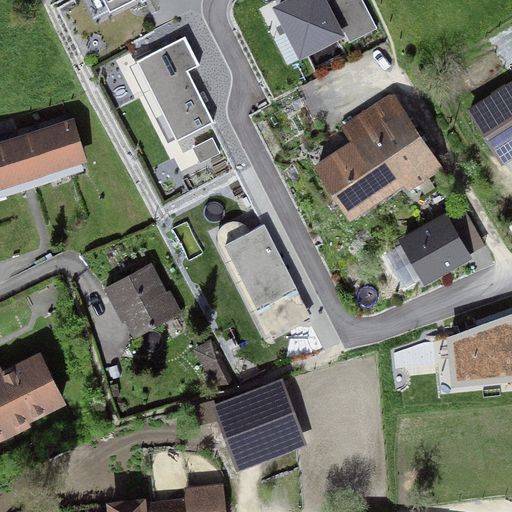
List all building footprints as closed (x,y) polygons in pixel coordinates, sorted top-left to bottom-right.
[(340,40),(320,0),(302,0),(277,12),(301,60),(340,40)] [(352,43),(376,30),(361,0),(332,0),(331,1),(352,43)] [(185,34),(138,56),(176,135),(212,118),(188,67),(199,62),(185,34)] [(511,78),(469,106),(504,161),(511,155),(511,78)] [(332,120),(353,108),(339,83),(318,95),(332,120)] [(434,165),(390,99),(345,130),(356,147),(318,172),(351,221),(434,165)] [(70,128),(0,150),(0,191),(82,165),(70,128)] [(473,253),(446,208),(399,236),(426,281),(473,253)] [(218,243),(264,336),(311,313),(265,220),(250,227),(245,223),(239,220),(233,219),(226,220),(221,224),(217,230),(216,237),(218,243)] [(171,310),(150,270),(113,290),(134,329),(171,310)] [(37,352),(0,372),(0,435),(63,402),(37,352)] [(307,441),(282,375),(212,401),(237,467),(307,441)] [(226,511),(223,481),(184,485),(185,497),(145,502),(144,493),(106,497),(107,511),(226,511)]
